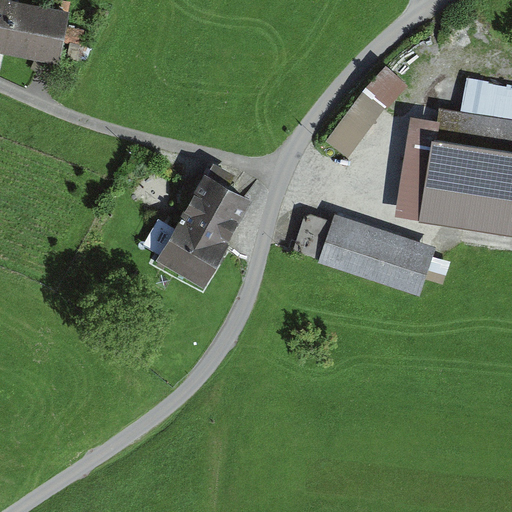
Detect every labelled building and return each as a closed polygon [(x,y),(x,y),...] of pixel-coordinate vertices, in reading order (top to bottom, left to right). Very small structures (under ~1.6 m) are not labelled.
[(0,0),(0,52),(63,65),(74,11),(15,0),(0,0)] [(366,91),(328,144),(347,161),(385,111),(407,89),(388,70),(366,91)] [(444,133),(511,143),(511,82),(472,76),(466,112),(448,109),(444,133)] [(511,149),(438,137),(424,222),(511,236),(511,149)] [(259,200),(211,173),(163,261),(210,287),(259,200)] [(436,259),(440,247),(339,214),(335,225),(313,218),(300,258),(426,298),(432,282),(447,287),(455,265),(436,259)]
